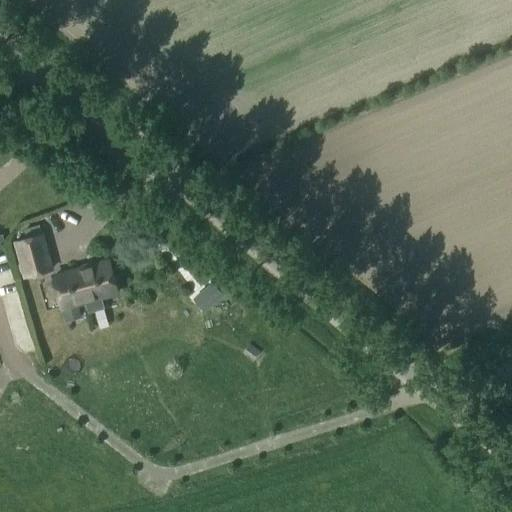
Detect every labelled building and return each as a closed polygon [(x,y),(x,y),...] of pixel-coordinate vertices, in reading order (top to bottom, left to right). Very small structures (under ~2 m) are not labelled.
[(46,185),(49,195),(65,192),(62,181),(46,185)] [(39,226),(24,230),(26,238),(41,234),(39,226)] [(26,238),(15,241),(24,275),(52,268),(43,233),(41,234),(26,238)] [(107,260),(53,275),(62,308),(64,307),(79,303),(116,293),(107,260)] [(209,268),(196,282),(212,296),(225,282),(209,268)] [(82,315),(80,306),(79,303),(64,307),(67,319),(82,315)] [(259,354),(249,346),(245,352),(255,360),(259,354)]
